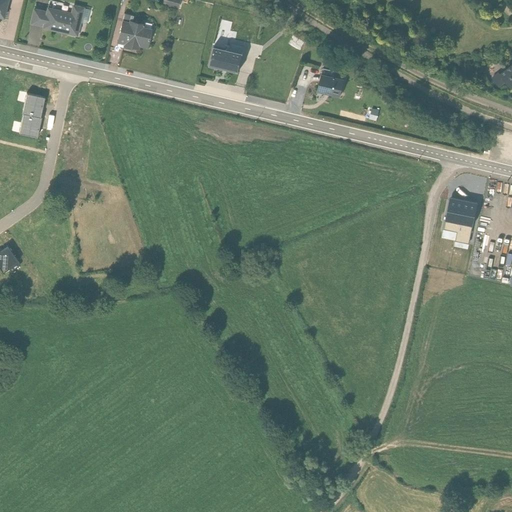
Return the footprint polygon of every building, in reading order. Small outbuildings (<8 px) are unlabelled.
[(0,0),(0,17),(3,18),(8,0),(0,0)] [(178,0),(156,0),(156,3),(177,8),(178,0)] [(45,11),(32,9),(29,23),(41,26),(41,28),(76,35),(79,22),(86,23),(89,9),(84,8),(85,5),(71,3),(70,10),(46,6),(45,11)] [(127,21),(121,20),(116,41),(123,42),(123,45),(138,48),(138,45),(147,47),(151,27),(143,26),(144,22),(128,18),(127,21)] [(292,43),(301,49),(304,45),(296,38),(292,43)] [(241,53),(213,47),(209,66),(237,72),(241,53)] [(511,86),(511,62),(500,72),(498,70),(491,76),(498,86),(505,81),(510,88),(511,86)] [(344,79),(321,74),(317,91),(341,96),(344,79)] [(44,98),(25,93),(22,114),(23,114),(39,117),(44,98)] [(373,107),(372,118),(379,118),(380,108),(373,107)] [(23,114),(18,134),(36,137),(41,117),(39,117),(23,114)] [(7,246),(0,250),(0,270),(2,272),(18,262),(7,246)]
